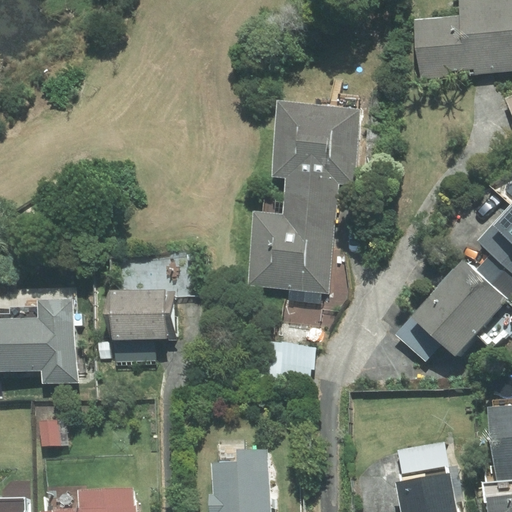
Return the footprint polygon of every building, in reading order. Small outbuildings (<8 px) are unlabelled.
[(428,82),(511,74),(511,0),(468,0),(470,18),(422,22),(428,82)] [(362,189),(371,113),(292,104),(283,179),(295,181),(291,217),(263,214),(254,286),(334,295),(346,187),(362,189)] [(511,212),(482,245),(495,256),(483,270),(476,264),(451,292),(444,286),(417,315),(468,360),(511,311),(511,212)] [(183,293),(118,295),(120,364),(161,363),(161,343),(181,343),(180,330),(184,329),(183,293)] [(86,386),(86,302),(51,302),(51,322),(0,322),(0,374),(51,374),(51,386),(86,386)] [(511,409),(500,410),(506,483),(511,482),(511,409)] [(76,422),(48,421),(47,449),(75,450),(76,422)] [(408,475),(455,468),(452,444),(404,452),(408,475)] [(279,511),(279,453),(251,453),(252,465),(222,465),(222,497),(218,497),(217,511),(279,511)] [(469,511),(464,477),(409,485),(413,511),(469,511)] [(143,507),(142,490),(88,492),(88,511),(145,511),(145,507),(143,507)] [(511,511),(511,499),(501,500),(502,504),(495,505),(495,511),(511,511)]
